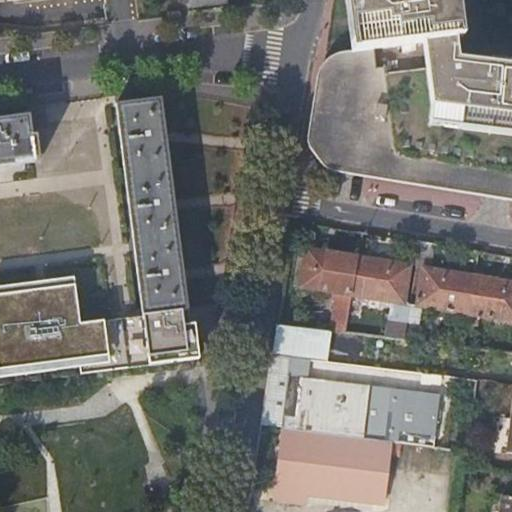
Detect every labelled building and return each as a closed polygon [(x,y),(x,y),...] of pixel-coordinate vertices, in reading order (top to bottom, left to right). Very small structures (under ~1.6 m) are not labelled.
[(363,164),(511,188),(511,0),(354,0),(362,55),(339,58),(332,61),(330,63),(328,65),(326,67),(324,71),(322,76),(312,138),(317,139),(317,144),(318,146),(320,149),(322,153),(327,157),(330,158),(333,143),(365,149),(363,164)] [(163,119),(160,99),(115,104),(142,316),(79,324),(74,285),(0,294),(0,369),(78,359),(79,367),(80,374),(149,365),(148,357),(168,355),(169,362),(193,359),(197,359),(193,324),(188,325),(182,276),(172,192),(163,119)] [(0,164),(35,160),(30,115),(0,119),(0,164)] [(333,143),(330,158),(363,164),(365,149),(333,143)] [(357,255),(350,296),(390,302),(389,308),(395,309),(393,318),(406,320),(409,303),(403,302),(409,264),(416,265),(420,241),(406,239),(403,262),(357,255)] [(409,303),(406,320),(417,322),(420,306),(468,313),(474,274),(429,267),(433,243),(420,241),(416,265),(420,266),(414,303),(409,303)] [(297,287),(350,296),(357,255),(303,246),(297,287)] [(511,280),(474,274),(468,313),(511,320),(511,280)] [(0,294),(74,285),(73,278),(0,287),(0,294)] [(406,337),(408,321),(387,319),(385,335),(406,337)] [(326,354),(329,332),(275,325),(272,347),(326,354)] [(325,360),(326,354),(272,347),(271,354),(325,360)] [(149,365),(169,362),(168,355),(148,357),(149,365)] [(0,376),(79,367),(78,359),(0,369),(0,376)] [(268,373),(314,380),(315,367),(270,361),(268,373)] [(439,397),(314,380),(268,373),(260,422),(285,425),(391,440),(433,446),(439,397)] [(386,502),(391,440),(285,425),(278,487),(311,492),(386,502)] [(311,492),(278,487),(276,502),(309,507),(311,492)] [(511,511),(511,494),(503,494),(500,511),(511,511)]
